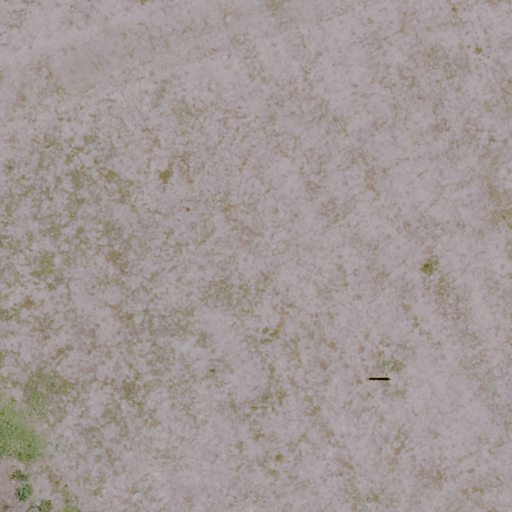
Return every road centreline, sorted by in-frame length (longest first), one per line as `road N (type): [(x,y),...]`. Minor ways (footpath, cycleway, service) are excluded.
road 1 (secondary): [(464,511),(272,0)]
road 2 (track): [(0,159),(127,152)]
